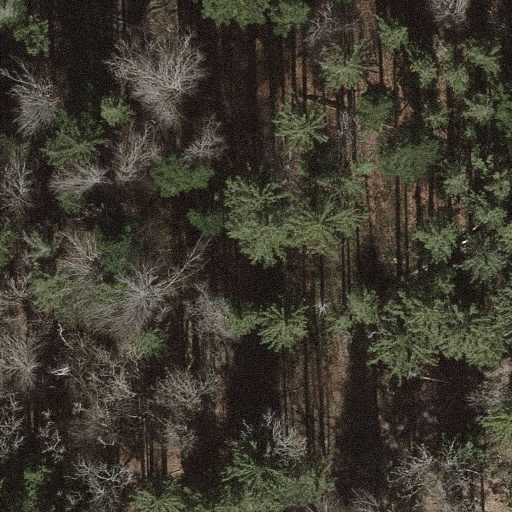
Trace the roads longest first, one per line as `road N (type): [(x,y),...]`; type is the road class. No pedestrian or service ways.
road 1 (track): [(299,511),(511,377)]
road 2 (track): [(0,75),(47,43),(154,0)]
